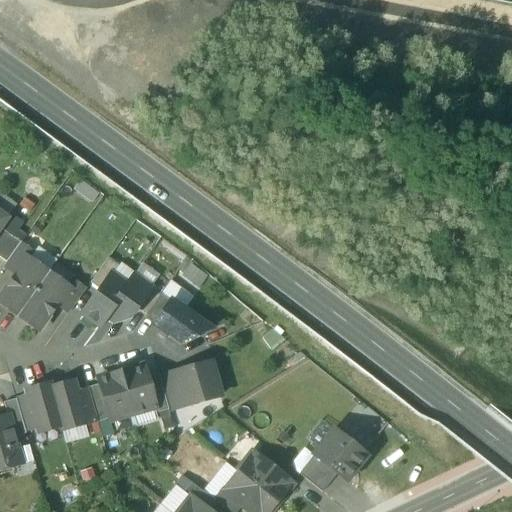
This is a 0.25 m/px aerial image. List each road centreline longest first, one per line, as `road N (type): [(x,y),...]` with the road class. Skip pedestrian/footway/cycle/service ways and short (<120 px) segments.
road 1 (secondary): [(0,67),(511,449)]
road 2 (residential): [(141,344),(72,359),(0,354)]
